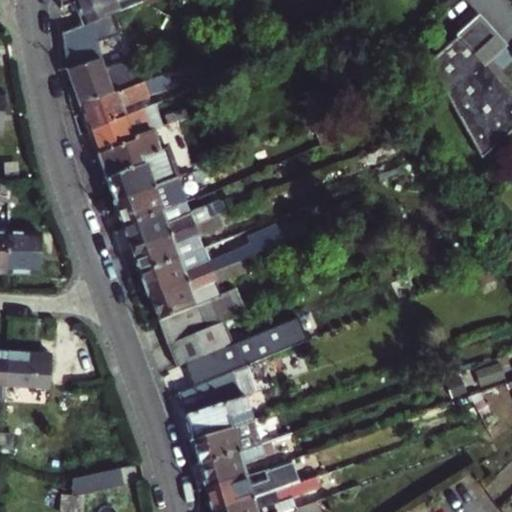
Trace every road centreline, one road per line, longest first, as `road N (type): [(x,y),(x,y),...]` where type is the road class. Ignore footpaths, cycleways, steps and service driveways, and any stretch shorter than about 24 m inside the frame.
road 1 (residential): [(114,308),(51,128),(31,0)]
road 2 (residential): [(177,511),(162,441),(114,308)]
